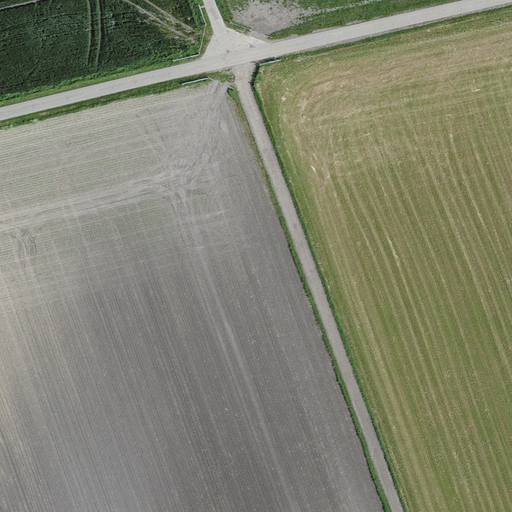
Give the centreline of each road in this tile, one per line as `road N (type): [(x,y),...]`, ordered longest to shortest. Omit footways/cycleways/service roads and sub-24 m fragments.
road 1 (track): [(209,0),(397,511)]
road 2 (track): [(490,0),(0,114)]
